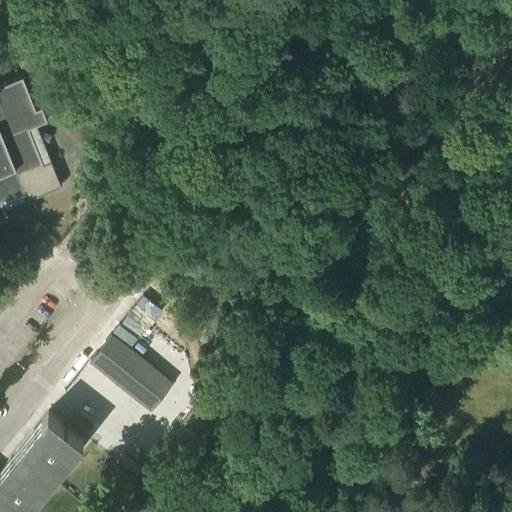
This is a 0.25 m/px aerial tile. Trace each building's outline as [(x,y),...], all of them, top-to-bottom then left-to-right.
[(47,47),(34,52),(37,61),(51,56),(47,47)] [(0,222),(9,218),(2,199),(25,190),(28,198),(29,198),(19,173),(51,160),(51,159),(43,162),(29,127),(47,120),(42,106),(36,108),(23,76),(0,84),(0,222)] [(332,295),(363,293),(360,259),(329,261),(332,295)] [(410,260),(393,261),(394,278),(411,277),(410,260)] [(111,333),(93,361),(154,401),(172,374),(111,333)] [(0,511),(24,511),(83,439),(48,411),(0,470),(0,511)]
